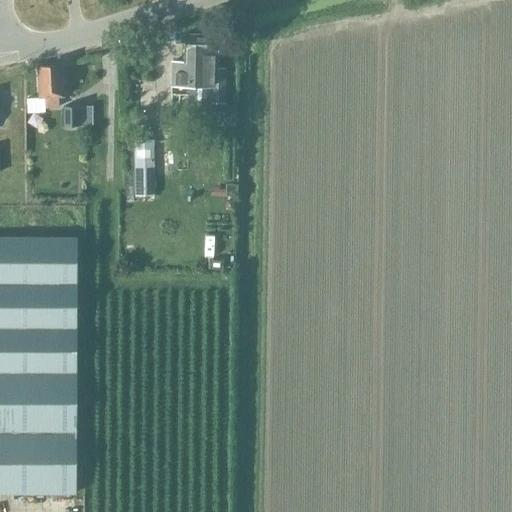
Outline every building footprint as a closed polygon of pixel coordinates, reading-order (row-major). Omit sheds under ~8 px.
[(171,61),(171,86),(211,87),(211,103),(225,103),(225,68),(219,68),(219,34),(184,34),(183,61),(171,61)] [(63,98),(63,67),(37,67),(38,98),(29,98),(29,112),(46,112),(46,107),(60,107),(59,98),(63,98)] [(64,106),(64,126),(79,125),(79,105),(64,106)] [(152,141),(133,142),(135,195),(154,194),(152,141)] [(229,253),(228,231),(219,231),(220,253),(229,253)] [(0,492),(76,492),(76,237),(0,236),(0,492)]
